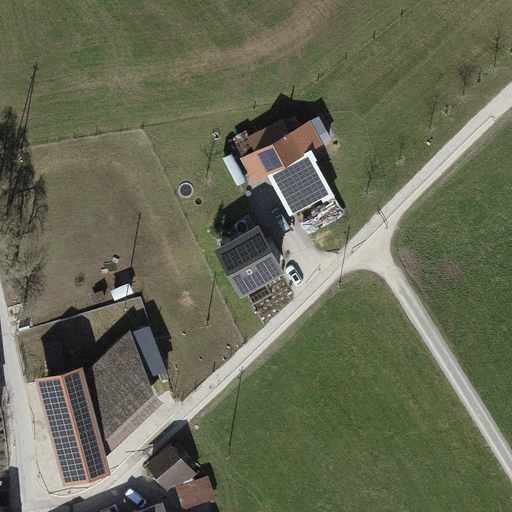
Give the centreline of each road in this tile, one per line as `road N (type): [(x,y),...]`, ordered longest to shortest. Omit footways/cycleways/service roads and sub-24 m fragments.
road 1 (unclassified): [(511,97),(104,492),(25,509)]
road 2 (track): [(511,466),(369,237)]
road 3 (unclassified): [(0,328),(25,509)]
